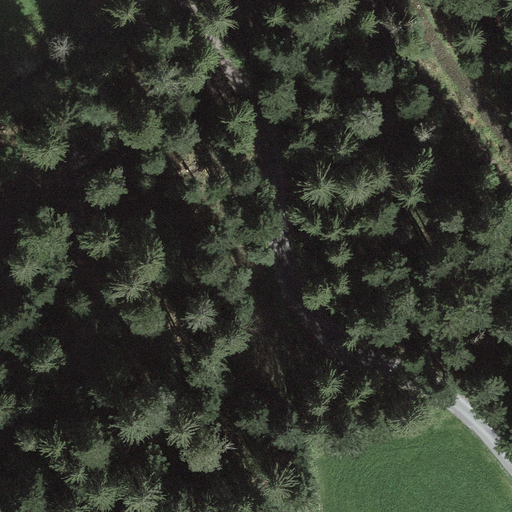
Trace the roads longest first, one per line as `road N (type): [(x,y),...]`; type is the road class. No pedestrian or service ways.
road 1 (unclassified): [(189,0),(275,145),(290,271),(310,321),(345,357),(438,392),(511,464)]
road 2 (track): [(511,221),(375,0)]
